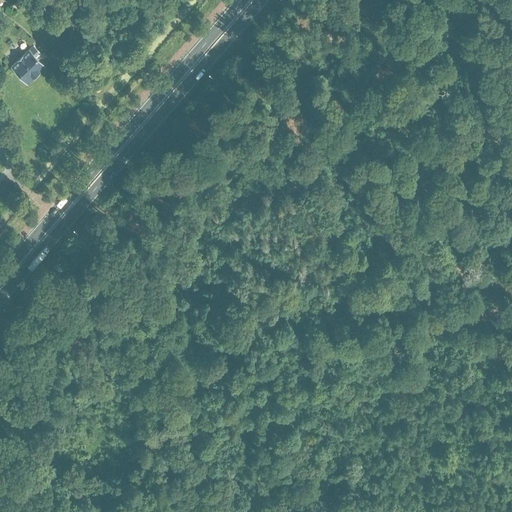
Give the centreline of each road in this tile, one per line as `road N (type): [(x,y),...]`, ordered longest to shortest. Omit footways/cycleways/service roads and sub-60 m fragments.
road 1 (primary): [(0,296),(261,0)]
road 2 (primary): [(241,0),(0,277)]
